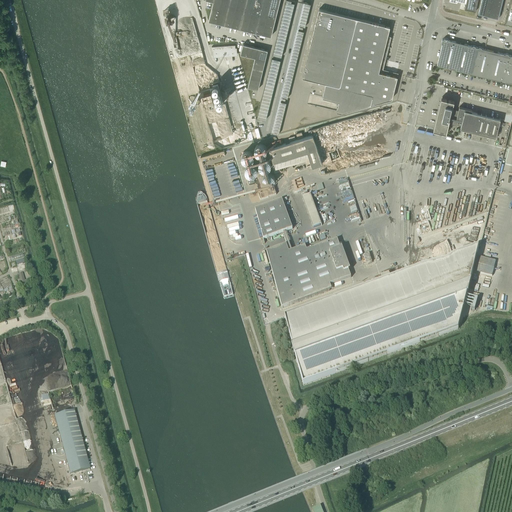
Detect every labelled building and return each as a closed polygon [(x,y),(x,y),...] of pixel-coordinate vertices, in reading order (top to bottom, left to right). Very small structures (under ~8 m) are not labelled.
[(279,0),(208,0),(213,1),(208,21),(271,36),(279,0)] [(449,0),(449,1),(457,3),(457,1),(466,3),(464,9),(476,11),(477,0),(449,0)] [(502,0),(481,0),(478,13),(498,18),(502,0)] [(390,26),(319,9),(302,77),(325,83),(322,97),(339,101),(336,111),(341,112),(392,98),(397,76),(379,72),(390,26)] [(437,65),(503,81),(511,83),(511,54),(511,55),(509,55),(508,53),(506,53),(505,54),(482,48),(481,47),(479,46),(478,47),(476,47),(475,45),(473,45),(472,46),(449,40),(448,39),(445,38),(442,39),(441,43),(442,44),(437,65)] [(268,50),(243,44),(240,54),(255,58),(248,87),(258,89),(268,50)] [(235,45),(211,47),(212,51),(213,51),(214,56),(236,55),(236,49),(235,49),(235,45)] [(214,91),(203,94),(205,102),(216,99),(218,104),(223,103),(218,84),(212,85),(214,91)] [(433,130),(446,133),(449,122),(449,123),(450,123),(452,124),(453,125),(454,125),(456,125),(457,125),(458,125),(460,125),(461,125),(460,128),(496,137),(500,119),(471,112),(472,110),(459,107),(458,110),(452,109),(454,101),(441,98),(433,130)] [(313,134),(269,147),(273,160),(306,151),(308,150),(313,166),(323,162),(313,134)] [(268,196),(276,195),(274,188),(267,189),(268,196)] [(303,197),(313,228),(321,225),(311,195),(303,197)] [(263,240),(292,230),(281,201),(254,210),(263,240)] [(418,237),(420,243),(431,239),(429,233),(418,237)] [(281,309),(320,295),(330,291),(328,287),(351,278),(349,272),(350,271),(349,268),(348,269),(337,241),(328,244),(320,247),(306,252),(304,247),(288,253),(286,245),(266,252),(281,309)] [(303,386),(320,380),(458,330),(479,248),(391,280),(389,275),(381,278),(383,283),(320,306),(284,319),(303,386)] [(364,255),(366,264),(372,262),(370,254),(364,255)] [(0,342),(11,337),(41,329),(50,333),(58,340),(76,403),(59,340),(51,333),(41,329),(31,332),(11,337),(0,342)] [(74,411),(54,416),(70,474),(90,469),(74,411)]
